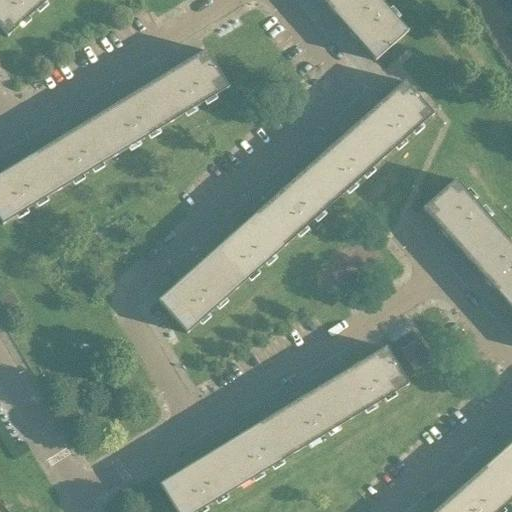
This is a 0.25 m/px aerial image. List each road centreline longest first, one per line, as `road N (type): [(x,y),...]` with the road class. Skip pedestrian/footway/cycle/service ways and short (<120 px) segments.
road 1 (residential): [(277,0),(351,85),(127,293),(126,312),(195,428)]
road 2 (residential): [(444,275),(195,428)]
road 3 (residential): [(13,130),(231,0)]
road 4 (residential): [(391,511),(511,403)]
road 5 (residential): [(195,428),(84,493)]
road 6 (residential): [(84,493),(17,388)]
